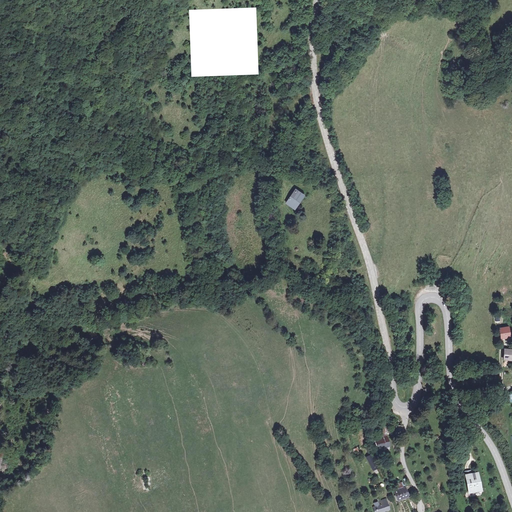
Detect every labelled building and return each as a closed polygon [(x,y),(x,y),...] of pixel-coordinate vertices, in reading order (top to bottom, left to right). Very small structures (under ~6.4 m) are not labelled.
[(302,191),(295,188),(288,200),(295,203),(302,191)] [(509,328),(501,329),(502,337),(510,336),(509,328)] [(95,334),(84,338),(88,348),(99,343),(95,334)] [(142,364),(143,364),(139,366),(141,369),(150,364),(148,361),(142,364)] [(382,438),(377,439),(379,449),(384,448),(385,451),(388,450),(388,451),(390,451),(387,437),(382,438)] [(366,458),(368,461),(373,469),(378,466),(373,458),(371,455),(366,458)] [(477,469),(466,471),(470,488),(481,486),(477,469)] [(398,490),(394,491),(397,501),(409,497),(406,487),(403,488),(401,482),(396,484),(398,490)] [(386,499),(375,503),(377,511),(381,511),(390,509),(386,499)]
